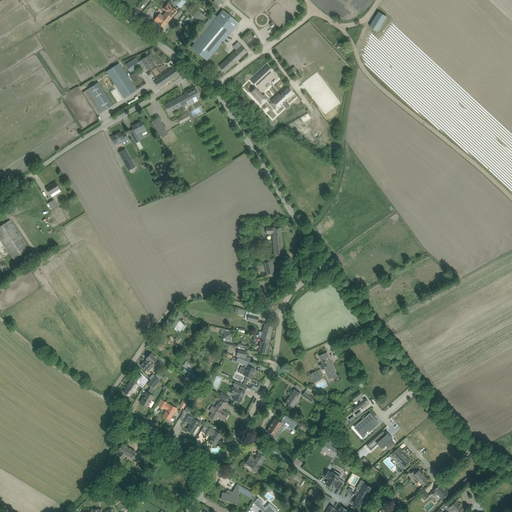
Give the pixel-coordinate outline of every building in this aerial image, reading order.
[(167,12),(165,14),(169,17),(170,17),(171,18),(178,11),(172,6),(173,4),(169,0),(167,3),(168,4),(164,9),(167,12)] [(207,60),(238,23),(223,10),(191,47),(207,60)] [(201,23),(206,17),(198,10),(193,16),(201,23)] [(379,12),(370,26),(378,31),(387,17),(379,12)] [(163,28),(171,18),(170,17),(169,17),(165,14),(163,16),(160,14),(154,20),(157,23),(163,28)] [(252,36),(244,42),(252,52),(260,46),(252,36)] [(223,63),(219,66),(225,72),(247,52),(241,46),(242,46),(238,42),(233,47),(236,50),(223,63)] [(150,54),(146,57),(142,60),(139,62),(136,58),(126,65),(131,72),(141,65),(144,63),(148,70),(156,66),(151,59),(152,58),(150,54)] [(106,71),(121,94),(124,98),(136,90),(119,63),(106,71)] [(158,88),(183,72),(177,65),(154,82),(158,88)] [(267,66),(251,81),(256,86),(272,71),(267,66)] [(98,82),(83,92),(98,115),(113,105),(98,82)] [(271,101),(269,103),(271,106),(271,105),(276,110),(293,94),(286,87),(271,101)] [(256,88),(251,93),(262,105),(266,100),(269,103),(271,101),(264,94),(263,96),(256,88)] [(195,89),(164,105),(168,113),(187,103),(189,106),(197,101),(196,98),(199,96),(195,89)] [(188,112),(177,118),(181,125),(191,119),(188,112)] [(158,117),(152,121),(163,137),(168,134),(158,117)] [(142,121),(132,126),(136,134),(139,132),(138,131),(140,130),(141,131),(142,134),(147,132),(144,126),(142,121)] [(128,139),(127,137),(125,133),(122,134),(121,132),(111,138),(115,146),(128,139)] [(137,134),(132,137),(135,143),(140,140),(137,134)] [(135,167),(130,158),(125,149),(119,152),(129,171),(135,167)] [(46,188),(48,191),(50,195),(59,189),(55,182),(46,188)] [(54,199),(48,203),(53,210),(59,207),(54,199)] [(0,238),(13,259),(15,258),(16,260),(14,261),(16,263),(29,255),(27,251),(29,249),(10,220),(0,226),(0,238)] [(281,227),(276,228),(266,228),(266,233),(272,233),(274,256),(283,255),(281,227)] [(12,269),(0,251),(0,266),(5,274),(12,269)] [(267,275),(275,273),(272,261),(264,263),(267,275)] [(249,314),(247,320),(257,322),(259,316),(249,314)] [(175,328),(180,332),(185,324),(180,320),(175,328)] [(264,324),(262,332),(259,331),(258,337),(261,338),(269,340),(273,326),(264,324)] [(223,340),(232,342),(235,332),(221,329),(221,333),(224,334),(223,340)] [(266,354),(269,340),(261,338),(258,352),(266,354)] [(330,379),(337,376),(327,352),(319,355),(323,364),(319,365),(321,371),(325,369),(330,379)] [(143,362),(141,365),(141,366),(146,370),(149,367),(151,369),(154,365),(152,363),(157,358),(155,356),(151,353),(146,359),(144,363),(143,362)] [(238,357),(236,361),(245,365),(244,368),(242,367),(239,372),(247,376),(251,378),(253,374),(252,374),(255,369),(246,365),(248,361),(238,357)] [(483,360),(475,364),(478,368),(485,364),(483,360)] [(184,368),(182,371),(198,382),(201,378),(192,372),(191,373),(188,370),(186,369),(186,370),(184,368)] [(314,384),(321,379),(316,371),(309,375),(314,384)] [(151,380),(147,384),(150,387),(152,388),(160,381),(159,380),(155,376),(151,380)] [(130,397),(139,384),(138,384),(140,380),(136,378),(134,381),(132,379),(123,391),(130,397)] [(204,378),(201,383),(208,388),(211,383),(204,378)] [(245,390),(247,387),(236,382),(235,381),(233,385),(234,385),(230,394),(235,396),(233,399),(236,400),(240,402),(245,392),(244,391),(245,390)] [(286,402),(289,404),(287,408),(291,410),(296,403),(301,394),(298,392),(294,390),(289,397),(286,402)] [(302,395),(312,402),(315,397),(305,391),(302,395)] [(360,391),(352,397),(355,401),(359,398),(361,402),(353,407),(356,411),(369,402),(366,398),(364,399),(361,396),(363,395),(360,391)] [(147,392),(146,392),(140,403),(147,407),(153,396),(151,394),(147,392)] [(219,396),(228,402),(231,398),(221,392),(219,396)] [(219,401),(215,407),(213,406),(210,411),(212,412),(209,417),(215,420),(217,416),(224,421),(228,414),(221,410),(224,405),(226,407),(228,402),(221,397),(220,398),(219,401)] [(177,409),(163,401),(160,407),(163,408),(163,407),(167,410),(163,416),(169,419),(174,412),(175,412),(177,409)] [(193,433),(197,426),(198,426),(200,422),(187,415),(191,408),(187,406),(184,411),(179,419),(182,421),(183,420),(186,422),(187,421),(190,423),(187,430),(193,433)] [(370,414),(356,427),(361,433),(360,433),(362,435),(368,430),(370,431),(375,427),(371,423),(375,420),(370,414)] [(285,415),(281,422),(282,423),(286,426),(290,428),(294,421),(288,417),(285,415)] [(275,418),(267,431),(274,435),(273,437),(276,439),(279,433),(276,431),(278,429),(282,423),(281,422),(275,418)] [(222,435),(213,430),(215,426),(207,421),(201,431),(202,431),(204,426),(208,428),(205,433),(208,435),(209,434),(212,436),(208,442),(214,446),(219,438),(220,439),(222,435)] [(383,431),(367,446),(371,450),(378,444),(382,448),(386,445),(390,450),(396,445),(392,440),(393,439),(388,433),(387,434),(383,431)] [(329,437),(324,445),(325,446),(325,445),(337,452),(338,450),(339,449),(340,448),(334,445),(336,441),(329,437)] [(132,458),(134,455),(142,459),(147,450),(142,446),(138,453),(135,452),(136,451),(122,443),(118,450),(120,451),(118,455),(123,458),(125,454),(132,458)] [(401,463),(398,466),(401,470),(410,461),(402,452),(403,452),(399,447),(390,455),(395,460),(396,458),(401,463)] [(245,464),(246,464),(249,467),(253,469),(252,470),(254,471),(256,472),(260,465),(261,463),(262,461),(263,461),(265,458),(259,453),(256,457),(255,459),(250,456),(249,458),(245,464)] [(329,471),(325,477),(329,479),(327,481),(326,484),(328,485),(334,488),(335,487),(340,490),(343,484),(344,482),(339,479),(341,476),(340,476),(342,474),(334,470),(333,472),(332,473),(329,471)] [(422,484),(424,483),(428,479),(419,470),(416,473),(414,470),(411,474),(418,482),(419,481),(422,484)] [(358,496),(354,503),(360,507),(363,502),(364,500),(365,500),(371,488),(365,484),(366,483),(362,481),(357,489),(354,494),(358,496)] [(254,498),(256,495),(237,484),(232,492),(228,490),(227,491),(228,492),(227,494),(222,492),(221,499),(227,501),(232,504),(240,490),(251,497),(250,498),(253,500),(254,498)] [(441,484),(435,489),(435,490),(432,493),(434,496),(438,492),(443,498),(449,493),(441,484)] [(425,491),(421,495),(425,499),(429,495),(425,491)] [(258,498),(254,503),(259,508),(260,507),(263,510),(261,511),(273,511),(271,510),(271,509),(273,506),(269,503),(265,509),(261,506),(264,503),(258,498)] [(466,511),(467,511),(457,501),(449,508),(452,511),(466,511)]
